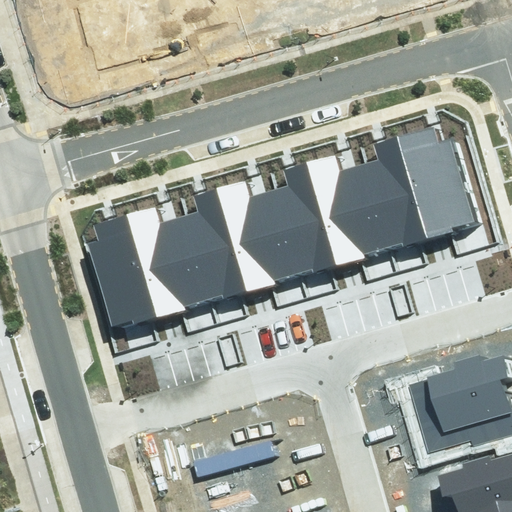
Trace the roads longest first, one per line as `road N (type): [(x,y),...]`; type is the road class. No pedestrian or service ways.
road 1 (residential): [(8,167),(491,28)]
road 2 (residential): [(76,416),(326,348)]
road 3 (residential): [(8,167),(76,416)]
road 4 (residential): [(326,348),(511,297)]
road 5 (residential): [(326,348),(373,511)]
